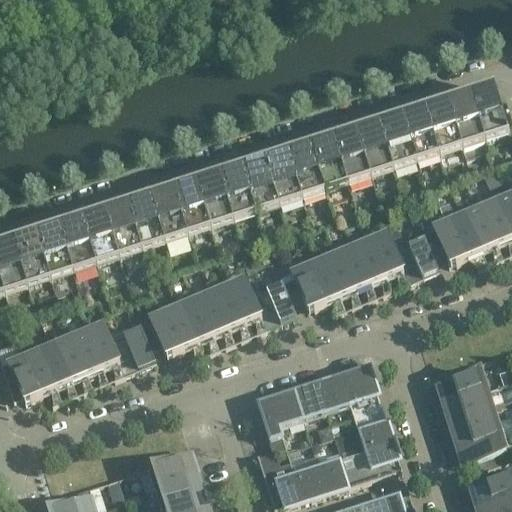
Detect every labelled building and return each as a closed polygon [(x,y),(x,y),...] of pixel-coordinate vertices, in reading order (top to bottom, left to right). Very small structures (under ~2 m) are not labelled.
[(510,141),(500,108),(496,96),(471,103),(486,149),(510,141)] [(486,149),(471,103),(448,111),(463,156),(486,149)] [(463,156),(448,111),(426,118),(440,164),(463,156)] [(440,164),(426,118),(403,125),(417,171),(440,164)] [(417,171),(403,125),(380,133),(394,178),(417,171)] [(394,178),(380,133),(357,140),(371,186),(394,178)] [(371,186),(357,140),(334,147),(349,193),(371,186)] [(349,193),(334,147),(311,155),(326,200),(349,193)] [(326,200),(311,155),(288,162),(303,208),(326,200)] [(303,208),(288,162),(266,169),(280,215),(303,208)] [(511,168),(498,173),(504,190),(511,187),(511,168)] [(280,215),(266,169),(243,177),(257,222),(280,215)] [(257,222),(243,177),(220,184),(234,230),(257,222)] [(234,230),(220,184),(197,191),(212,237),(234,230)] [(212,237),(197,191),(174,199),(189,244),(212,237)] [(189,244),(174,199),(151,206),(166,252),(189,244)] [(511,200),(497,207),(511,242),(511,200)] [(166,252),(151,206),(129,213),(143,259),(166,252)] [(511,242),(497,207),(481,213),(498,254),(501,253),(508,250),(510,262),(509,262),(509,263),(511,262),(511,242)] [(143,259),(129,213),(106,221),(120,266),(143,259)] [(498,254),(481,213),(466,220),(483,260),(486,259),(493,256),(495,268),(494,269),(494,270),(504,265),(503,265),(498,254)] [(483,260),(466,220),(450,226),(467,267),(478,263),(479,275),(478,275),(478,276),(489,272),(488,271),(483,260)] [(120,266),(106,221),(83,228),(97,274),(120,266)] [(467,267),(450,226),(433,233),(441,251),(442,251),(447,262),(452,274),(467,267)] [(97,274),(83,228),(60,235),(74,281),(97,274)] [(74,281),(60,235),(37,243),(52,288),(74,281)] [(408,291),(394,258),(395,257),(387,239),(371,246),(388,286),(398,282),(399,294),(398,295),(399,296),(408,291)] [(52,288),(37,243),(14,250),(29,296),(52,288)] [(439,278),(435,267),(430,256),(431,255),(426,244),(395,257),(394,258),(408,291),(409,292),(440,278),(439,278)] [(388,286),(371,246),(355,252),(372,293),(382,289),(384,301),(383,301),(383,302),(393,298),(393,297),(392,297),(388,286)] [(29,296),(14,250),(0,254),(0,284),(6,303),(29,296)] [(447,262),(442,251),(441,251),(436,253),(441,265),(447,262)] [(372,293),(355,252),(340,259),(357,299),(367,295),(368,307),(367,308),(368,309),(378,304),(377,304),(372,293)] [(441,265),(436,253),(431,255),(430,256),(435,267),(441,265)] [(357,299),(340,259),(324,265),(341,306),(351,302),(353,314),(352,314),(352,315),(362,311),(362,310),(361,310),(357,299)] [(346,317),(341,306),(324,265),(308,271),(326,312),(336,308),(338,320),(336,321),(337,322),(347,317),(346,317)] [(326,312),(308,271),(292,278),(299,296),(300,296),(305,307),(310,319),(315,317),(326,312)] [(267,337),(252,303),(253,303),(246,284),(229,291),(246,332),(256,328),(257,340),(256,340),(257,341),(267,337)] [(298,323),(293,313),(288,301),(289,301),(284,289),(253,303),(252,303),(267,337),(299,324),(298,323)] [(246,332),(229,291),(213,298),(230,338),(241,334),(242,346),(241,347),(241,348),(252,343),(251,343),(246,332)] [(305,307),(300,296),(299,296),(294,299),(299,310),(305,307)] [(235,349),(230,338),(213,298),(198,304),(215,345),(225,341),(227,353),(225,353),(226,354),(236,350),(236,349),(235,349)] [(299,310),(294,299),(289,301),(288,301),(293,313),(299,310)] [(220,356),(215,345),(198,304),(182,310),(199,351),(209,347),(211,359),(210,360),(210,361),(221,356),(220,356)] [(199,351),(182,310),(167,317),(184,358),(194,354),(196,366),(194,366),(195,367),(205,363),(205,362),(204,362),(199,351)] [(184,358),(167,317),(150,324),(157,342),(158,342),(163,353),(168,364),(184,358)] [(125,382),(111,348),(104,330),(87,337),(104,377),(114,373),(116,385),(114,386),(115,387),(125,382)] [(156,369),(151,358),(146,347),(147,346),(142,335),(111,348),(125,382),(157,369),(156,368),(156,369)] [(104,377),(87,337),(71,343),(89,384),(99,380),(100,392),(99,392),(99,393),(110,389),(109,388),(104,377)] [(163,353),(158,342),(157,342),(152,344),(157,356),(163,353)] [(89,384),(71,343),(56,350),(73,390),(83,386),(85,398),(83,399),(84,400),(94,395),(93,395),(89,384)] [(157,356),(152,344),(147,346),(146,347),(151,358),(157,356)] [(78,401),(73,390),(56,350),(40,356),(58,397),(68,393),(69,405),(68,405),(68,406),(79,402),(78,401)] [(62,408),(58,397),(40,356),(25,362),(42,403),(52,399),(54,411),(53,412),(53,413),(63,408),(62,408)] [(42,403),(25,362),(9,369),(9,370),(14,380),(24,404),(26,410),(42,403)] [(14,380),(9,370),(3,372),(6,384),(7,384),(7,383),(14,380)] [(483,380),(480,370),(473,372),(476,381),(481,380),(481,381),(483,380)] [(476,381),(473,372),(467,374),(470,383),(476,381)] [(470,383),(467,374),(461,377),(464,385),(470,383)] [(387,429),(377,397),(377,396),(376,396),(370,377),(371,377),(370,375),(346,383),(355,412),(351,413),(358,438),(387,429)] [(511,387),(511,375),(501,379),(505,390),(511,387)] [(464,385),(461,377),(446,381),(449,390),(464,385)] [(486,396),(481,381),(481,380),(476,381),(470,383),(464,385),(449,390),(439,393),(439,392),(438,392),(444,410),(486,396)] [(355,412),(346,383),(335,387),(335,386),(334,387),(321,391),(330,420),(351,413),(355,412)] [(330,420),(321,391),(310,395),(309,395),(296,399),(305,428),(330,420)] [(491,412),(486,396),(444,410),(449,426),(491,412)] [(281,436),(304,428),(305,428),(296,399),(257,412),(258,413),(273,459),(273,460),(287,456),(281,436)] [(496,428),(491,412),(449,426),(454,442),(496,428)] [(501,444),(496,428),(454,442),(459,458),(501,444)] [(395,454),(391,443),(392,443),(391,442),(387,429),(358,438),(365,458),(367,463),(395,454)] [(506,460),(501,444),(459,458),(465,475),(466,475),(465,474),(476,470),(485,467),(492,465),(498,463),(504,461),(506,460)] [(403,478),(395,454),(367,463),(365,458),(340,466),(349,495),(381,484),(382,485),(382,484),(401,478),(401,479),(403,478)] [(295,511),(299,511),(290,482),(295,481),(287,456),(273,460),(273,459),(260,464),(260,463),(258,464),(269,497),(268,497),(269,498),(273,511),(295,511)] [(507,470),(504,461),(498,463),(501,472),(507,470)] [(197,481),(192,464),(192,463),(150,476),(156,494),(197,481)] [(501,472),(498,463),(492,465),(495,474),(501,472)] [(495,474),(492,465),(485,467),(488,476),(495,474)] [(349,495),(340,466),(315,474),(324,503),(336,499),(336,500),(337,499),(349,495)] [(488,476),(485,467),(476,470),(478,479),(488,476)] [(315,474),(295,481),(290,482),(299,511),(311,507),(311,508),(311,507),(324,503),(315,474)] [(511,483),(508,474),(502,476),(505,485),(511,483)] [(505,485),(502,476),(496,478),(499,487),(505,485)] [(499,487),(496,478),(489,481),(492,489),(499,487)] [(203,498),(202,495),(197,481),(156,494),(161,511),(203,498)] [(477,511),(511,500),(511,482),(511,483),(505,485),(499,487),(492,489),(472,496),(472,495),(471,495),(476,511),(477,511)] [(93,505),(90,496),(84,498),(87,506),(92,504),(92,506),(93,505)] [(87,506),(84,498),(78,500),(80,508),(87,506)] [(207,511),(203,498),(161,511),(207,511)] [(80,508),(78,500),(71,502),(71,503),(71,502),(74,510),(80,508)] [(413,511),(410,502),(411,502),(410,500),(386,508),(387,511),(413,511)] [(511,511),(511,500),(477,511),(511,511)]
